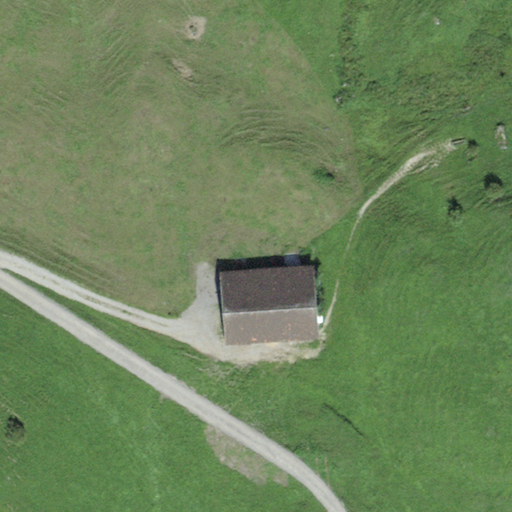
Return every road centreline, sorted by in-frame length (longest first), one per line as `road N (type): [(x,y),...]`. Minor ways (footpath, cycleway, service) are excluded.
road 1 (track): [(0,278),(307,469),(339,511)]
road 2 (track): [(0,257),(225,352)]
